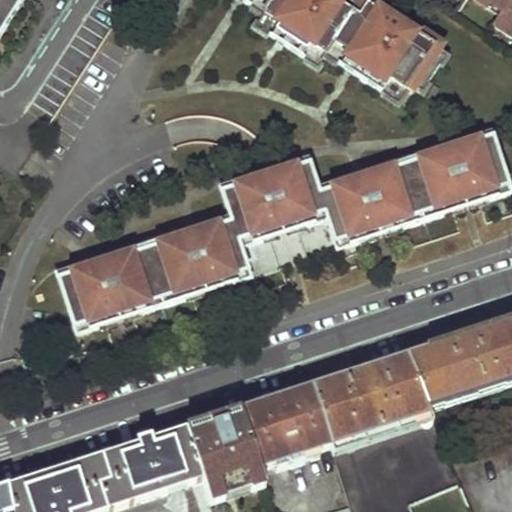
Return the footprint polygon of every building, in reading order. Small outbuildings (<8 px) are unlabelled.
[(0,0),(0,27),(17,0),(0,0)] [(249,0),(263,9),(268,0),(249,0)] [(268,0),(263,9),(255,21),(316,61),(324,49),(333,37),(348,47),(340,60),(378,85),(386,72),(409,88),(414,81),(436,47),(441,40),(403,16),(402,17),(392,11),(393,9),(379,0),(355,0),(355,1),(353,0),(268,0)] [(511,0),(490,0),(505,10),(497,22),(511,31),(511,0)] [(324,49),(340,60),(348,47),(333,37),(324,49)] [(444,52),(436,47),(414,81),(421,86),(444,52)] [(401,101),(409,88),(386,72),(378,85),(401,101)] [(432,79),(426,89),(431,92),(437,82),(432,79)] [(404,163),(424,224),(453,214),(449,199),(475,191),(479,205),(510,195),(490,135),(404,163)] [(327,222),(317,192),(307,161),(220,190),(229,220),(239,251),(270,241),(266,226),(291,218),(296,232),(327,222)] [(317,192),(327,222),(336,252),(367,242),(362,228),(388,219),(393,234),(424,224),(404,163),(317,192)] [(449,199),(453,214),(466,210),(479,205),(475,191),(449,199)] [(266,226),(270,241),(282,237),(296,232),(291,218),(266,226)] [(362,228),(367,242),(380,238),(393,234),(388,219),(362,228)] [(239,251),(229,220),(142,248),(162,309),(193,299),(188,285),(214,276),(219,291),(249,281),(239,251)] [(162,309),(142,248),(56,276),(76,337),(107,327),(102,313),(128,304),(132,319),(162,309)] [(188,285),(193,299),(206,295),(219,291),(214,276),(188,285)] [(102,313),(107,327),(120,323),(132,319),(128,304),(102,313)] [(406,362),(428,415),(511,387),(511,328),(504,330),(461,344),(406,362)] [(333,460),(433,428),(428,415),(406,362),(342,383),(312,393),(331,453),(333,460)] [(239,417),(259,476),(285,468),(287,473),(301,469),(299,463),(331,453),(312,393),(271,407),(239,417)] [(206,428),(183,435),(201,487),(202,492),(207,510),(264,491),(259,476),(239,417),(206,428)] [(97,494),(102,511),(124,511),(172,497),(191,490),(201,487),(183,435),(155,445),(147,447),(145,442),(131,447),(133,452),(125,454),(100,462),(109,489),(97,494)] [(109,489),(100,462),(46,480),(5,493),(9,511),(102,511),(97,494),(109,489)] [(208,511),(207,510),(202,492),(201,487),(191,490),(197,511),(208,511)] [(9,511),(5,493),(0,495),(0,511),(9,511)]
